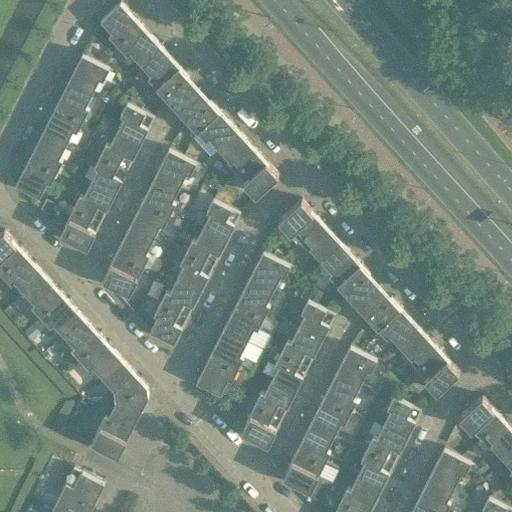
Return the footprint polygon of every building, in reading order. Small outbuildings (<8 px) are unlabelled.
[(141,21),(121,0),(119,0),(101,17),(112,29),(110,32),(119,41),(141,21)] [(161,42),(141,21),(119,41),(128,51),(131,49),(141,60),(161,42)] [(180,64),(161,42),(141,60),(152,72),(149,74),(158,84),(180,64)] [(83,50),(69,77),(93,89),(100,75),(103,77),(110,64),(105,62),(99,59),(83,50)] [(99,59),(105,62),(109,55),(102,52),(99,59)] [(200,85),(180,64),(158,84),(177,106),(200,85)] [(69,77),(56,103),(83,117),(89,105),(86,103),(93,89),(69,77)] [(204,89),(200,85),(177,106),(181,110),(197,127),(220,107),(204,89)] [(125,114),(118,128),(141,140),(155,113),(127,99),(121,112),(125,114)] [(56,103),(43,129),(67,141),(74,127),(77,129),(83,117),(56,103)] [(239,128),(220,107),(197,127),(206,137),(209,135),(220,146),(239,128)] [(141,140),(118,128),(110,141),(107,139),(101,151),(128,165),(141,140)] [(259,149),(239,128),(220,146),(230,157),(227,160),(236,170),(259,149)] [(43,129),(30,155),(57,168),(63,156),(60,154),(67,141),(43,129)] [(81,135),(76,144),(84,149),(89,139),(81,135)] [(170,145),(156,172),(180,184),(187,170),(190,172),(197,159),(170,145)] [(279,171),(259,149),(236,170),(256,192),(279,171)] [(128,165),(101,151),(95,164),(98,165),(91,179),(115,191),(128,165)] [(16,181),(30,188),(40,193),(47,179),(51,180),(57,168),(30,155),(16,181)] [(156,172),(143,197),(170,211),(176,199),(173,197),(180,184),(156,172)] [(115,191),(91,179),(84,193),(81,191),(75,203),(102,217),(115,191)] [(47,195),(41,207),(52,212),(57,200),(47,195)] [(211,210),(204,223),(227,235),(241,209),(214,195),(207,208),(211,210)] [(322,218),(302,196),(279,217),(299,239),(322,218)] [(143,197),(130,223),(153,235),(160,221),(164,223),(170,211),(143,197)] [(102,217),(75,203),(61,230),(88,244),(102,217)] [(52,219),(57,221),(61,216),(56,212),(52,219)] [(341,239),(322,218),(299,239),(309,249),(311,246),(322,257),(341,239)] [(130,223),(117,249),(144,263),(150,251),(146,249),(153,235),(130,223)] [(227,235),(204,223),(197,237),(193,235),(187,247),(214,261),(227,235)] [(25,250),(5,228),(0,231),(0,267),(2,270),(25,250)] [(361,261),(341,239),(322,257),(332,269),(329,272),(339,281),(361,261)] [(214,261),(187,247),(181,259),(184,261),(177,275),(201,287),(214,261)] [(264,247),(250,274),(274,286),(281,272),(284,274),(291,261),(264,247)] [(117,249),(103,276),(130,289),(144,263),(117,249)] [(44,271),(25,250),(2,270),(12,280),(15,277),(25,289),(44,271)] [(381,282),(361,261),(339,281),(358,303),(381,282)] [(64,292),(44,271),(25,289),(35,300),(33,303),(42,313),(64,292)] [(250,274),(237,300),(264,314),(270,302),(267,300),(274,286),(250,274)] [(201,287),(177,275),(170,289),(167,287),(161,299),(188,313),(201,287)] [(381,282),(358,303),(361,306),(378,324),(400,304),(384,286),(381,282)] [(84,314),(64,292),(42,313),(51,323),(54,320),(64,332),(84,314)] [(335,310),(308,296),(302,309),(305,311),(298,324),(322,336),(335,310)] [(188,313),(161,299),(155,311),(158,313),(151,327),(174,340),(188,313)] [(237,300),(224,326),(247,338),(254,324),(258,326),(264,314),(237,300)] [(420,325),(400,304),(378,324),(387,334),(390,331),(400,343),(420,325)] [(103,335),(84,314),(64,332),(75,343),(72,346),(81,356),(103,335)] [(32,321),(23,329),(30,337),(39,329),(32,321)] [(322,336),(298,324),(291,338),(288,336),(282,348),(309,362),(322,336)] [(440,346),(420,325),(400,343),(411,354),(408,357),(417,367),(440,346)] [(224,326),(211,352),(238,365),(244,353),(240,352),(247,338),(224,326)] [(123,356),(103,335),(81,356),(90,366),(93,363),(104,374),(123,356)] [(350,342),(337,368),(361,380),(368,367),(371,368),(378,356),(350,342)] [(460,368),(440,346),(417,367),(437,389),(460,368)] [(309,362),(282,348),(276,361),(279,362),(272,376),(296,388),(309,362)] [(211,352),(197,378),(221,390),(228,376),(232,377),(238,365),(211,352)] [(147,383),(123,356),(104,374),(115,386),(115,393),(148,388),(147,383)] [(337,368),(324,394),(351,408),(357,396),(353,394),(361,380),(337,368)] [(296,388),(272,376),(265,390),(262,388),(255,400),(282,414),(296,388)] [(148,388),(115,393),(116,399),(109,412),(133,424),(149,393),(148,388)] [(391,406),(384,420),(408,432),(421,406),(394,392),(388,405),(391,406)] [(503,415),(482,393),(460,414),(480,436),(503,415)] [(324,394),(311,420),(334,432),(341,418),(345,420),(351,408),(324,394)] [(282,414),(255,400),(242,427),(269,441),(282,414)] [(133,424),(109,412),(106,411),(92,438),(119,452),(133,424)] [(511,445),(511,425),(503,415),(480,436),(489,446),(492,443),(503,454),(511,445)] [(311,420),(298,446),(325,460),(331,448),(327,446),(334,432),(311,420)] [(408,432),(384,420),(377,434),(374,432),(368,444),(395,458),(408,432)] [(395,458),(368,444),(362,456),(365,458),(358,472),(382,484),(395,458)] [(444,444),(431,471),(454,483),(461,469),(465,471),(472,458),(444,444)] [(511,445),(503,454),(511,464),(511,466),(510,468),(511,470),(511,445)] [(298,446),(284,473),(311,486),(325,460),(298,446)] [(88,511),(105,479),(74,463),(52,506),(56,508),(63,511),(88,511)] [(431,471),(418,497),(445,510),(451,498),(447,497),(454,483),(431,471)] [(382,484),(358,472),(351,486),(348,484),(341,496),(369,510),(382,484)] [(486,508),(483,511),(511,511),(511,504),(489,493),(483,506),(486,508)] [(38,511),(43,502),(31,496),(25,509),(30,511),(38,511)] [(367,511),(369,510),(341,496),(335,508),(339,510),(337,511),(367,511)] [(418,497),(409,511),(444,511),(445,510),(418,497)]
